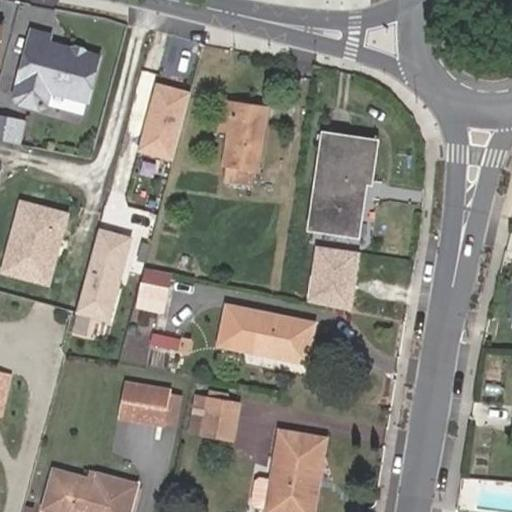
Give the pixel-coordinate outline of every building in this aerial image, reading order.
[(86,101),(97,57),(82,53),(81,51),(75,49),(72,51),(46,44),(48,37),(32,32),(14,98),(18,104),(39,109),(45,106),(49,91),(86,101)] [(188,93),(154,85),(137,155),(171,164),(188,93)] [(228,180),(241,182),(254,108),(237,106),(228,165),(230,165),(228,180)] [(254,108),(241,182),(251,184),(254,167),(258,167),(267,110),(254,108)] [(0,138),(5,140),(10,118),(0,115),(0,138)] [(17,143),(22,121),(10,118),(5,140),(17,143)] [(371,183),(377,142),(326,135),(312,227),(358,234),(366,183),(371,183)] [(66,216),(21,205),(3,273),(48,285),(54,260),(47,258),(53,237),(60,239),(66,216)] [(358,234),(312,227),(311,238),(357,245),(358,234)] [(54,260),(60,239),(53,237),(47,258),(54,260)] [(128,245),(94,237),(77,307),(111,315),(128,245)] [(361,254),(315,245),(305,301),(350,310),(361,254)] [(174,275),(148,269),(143,297),(169,302),(174,275)] [(0,303),(5,305),(9,294),(0,291),(0,303)] [(231,309),(224,346),(308,362),(315,325),(231,309)] [(190,352),(192,338),(153,331),(151,345),(190,352)] [(14,374),(0,371),(0,412),(4,414),(14,374)] [(119,413),(160,422),(167,390),(127,382),(119,413)] [(231,441),(237,405),(206,399),(198,435),(231,441)] [(320,477),(327,436),(282,430),(269,511),(307,511),(314,476),(320,477)] [(87,469),(84,477),(93,480),(95,472),(87,469)] [(93,480),(84,477),(60,471),(50,509),(62,511),(124,511),(132,482),(95,472),(93,480)]
